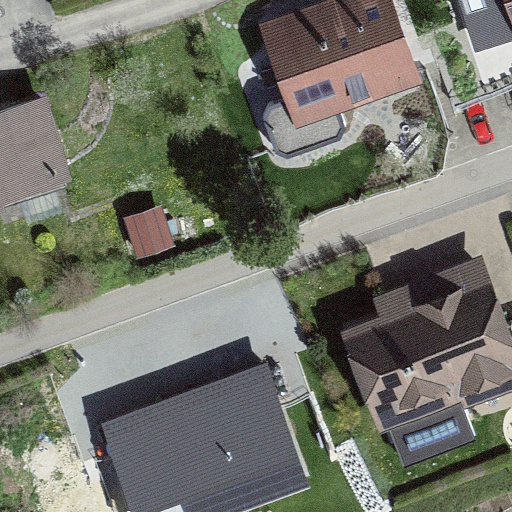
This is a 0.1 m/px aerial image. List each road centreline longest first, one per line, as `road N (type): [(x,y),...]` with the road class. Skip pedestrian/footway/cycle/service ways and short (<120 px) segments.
road 1 (residential): [(511,172),(0,353)]
road 2 (residential): [(0,66),(208,0)]
